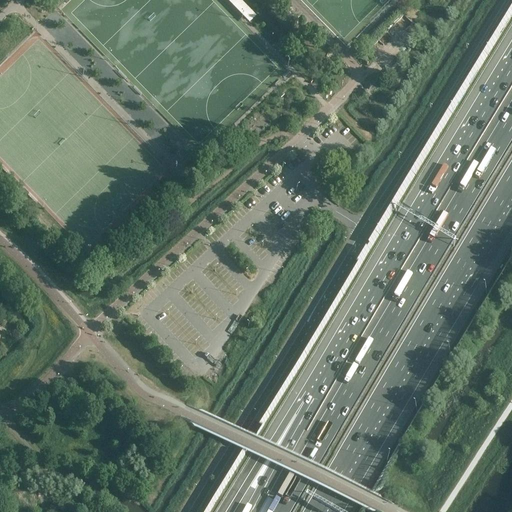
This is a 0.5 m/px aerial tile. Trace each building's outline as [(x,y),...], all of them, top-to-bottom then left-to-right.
[(255,18),(238,0),(227,0),(250,23),(255,18)] [(119,72),(118,73),(125,80),(126,79),(119,72)] [(134,87),(133,89),(140,96),(141,95),(134,87)] [(3,165),(1,168),(9,177),(12,174),(3,165)] [(30,193),(28,195),(36,204),(39,202),(30,193)]
